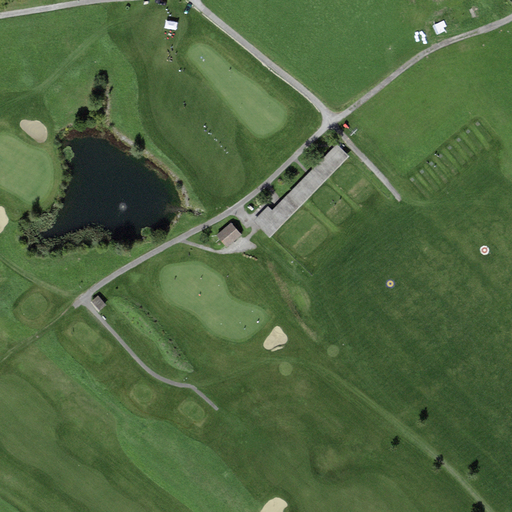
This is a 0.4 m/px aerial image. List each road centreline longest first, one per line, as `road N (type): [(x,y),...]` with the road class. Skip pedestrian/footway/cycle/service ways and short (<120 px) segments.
road 1 (track): [(0,360),(93,291),(227,216),(416,59),(511,16)]
road 2 (track): [(195,0),(337,122)]
